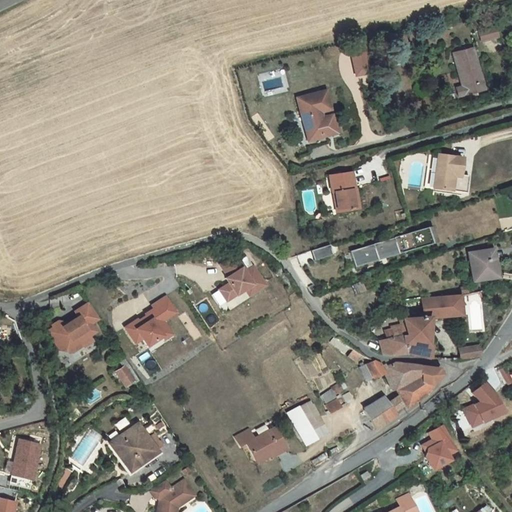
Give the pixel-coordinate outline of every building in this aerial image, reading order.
[(489,28),(492,39),(498,37),(495,27),(489,28)] [(481,42),(492,39),(489,28),(478,31),(481,42)] [(484,90),(473,48),(452,54),(461,87),(455,88),(458,97),(484,90)] [(365,52),(348,55),(351,76),(368,73),(365,52)] [(438,93),(441,101),(453,98),(451,89),(438,93)] [(330,110),(325,91),(295,98),(307,141),(325,137),(325,136),(336,133),(331,115),(320,118),(320,117),(318,117),(317,113),(319,113),(330,110)] [(307,141),(308,148),(326,143),(325,137),(307,141)] [(459,175),(462,159),(437,155),(432,189),(431,192),(451,195),(451,191),(465,193),(468,176),(459,175)] [(353,189),(350,172),(328,176),(331,193),(332,192),(336,213),(355,209),(352,189),(353,189)] [(426,226),(348,251),(353,268),(431,242),(426,226)] [(329,245),(310,251),(313,261),(332,255),(329,245)] [(467,253),(472,282),(497,278),(492,249),(467,253)] [(236,256),(220,266),(227,278),(225,280),(228,285),(218,291),(225,303),(244,291),(251,286),(255,293),(265,287),(253,268),(246,272),(240,261),(236,256)] [(246,257),(240,261),(246,272),(253,268),(246,257)] [(251,286),(244,291),(248,297),(255,293),(251,286)] [(459,296),(420,299),(421,318),(401,319),(400,319),(401,325),(403,335),(400,336),(403,353),(424,358),(426,346),(428,319),(460,316),(459,296)] [(137,321),(125,329),(135,344),(141,340),(146,347),(161,337),(162,337),(160,334),(167,330),(162,322),(175,314),(165,298),(152,307),(154,310),(145,315),(149,321),(141,326),(137,321)] [(62,323),(47,332),(59,351),(71,353),(82,346),(83,347),(91,342),(88,337),(95,332),(90,325),(98,319),(88,304),(74,313),(78,318),(68,324),(62,323)] [(403,353),(400,336),(397,326),(389,328),(391,337),(377,341),(380,353),(388,355),(403,353)] [(171,336),(167,330),(160,334),(162,337),(161,337),(163,341),(171,336)] [(457,349),(459,359),(469,359),(479,357),(478,352),(477,345),(457,349)] [(355,362),(360,356),(352,350),(347,356),(355,362)] [(124,360),(108,371),(111,375),(115,372),(122,368),(120,365),(125,361),(124,360)] [(394,363),(385,366),(384,363),(381,365),(380,363),(373,360),(358,368),(365,381),(382,373),(390,391),(394,390),(398,398),(387,403),(384,398),(363,411),(369,422),(371,426),(373,429),(395,415),(393,412),(402,404),(404,408),(424,395),(427,391),(430,386),(440,374),(438,369),(394,363)] [(120,365),(122,368),(115,372),(121,382),(123,386),(131,381),(130,379),(134,376),(125,361),(120,365)] [(117,384),(121,382),(115,372),(111,375),(117,384)] [(466,405),(471,414),(462,419),(468,429),(499,412),(482,382),(466,391),(472,402),(466,405)] [(342,390),(338,384),(330,388),(333,394),(342,390)] [(56,390),(60,400),(65,399),(62,388),(56,390)] [(324,405),(328,413),(340,407),(336,399),(324,405)] [(286,413),(304,445),(324,434),(307,402),(286,413)] [(128,471),(155,452),(154,451),(161,446),(154,435),(146,440),(136,426),(109,444),(113,449),(110,451),(116,459),(118,457),(128,471)] [(431,440),(423,444),(426,449),(425,453),(424,456),(431,469),(449,460),(446,455),(456,450),(442,426),(428,433),(431,440)] [(276,454),(273,450),(283,444),(273,428),(253,439),(248,430),(234,437),(239,447),(244,444),(255,463),(270,454),(271,457),(276,454)] [(40,445),(18,439),(9,474),(31,480),(40,445)] [(285,449),(283,444),(273,450),(276,454),(285,449)] [(363,480),(369,476),(366,472),(360,475),(363,480)] [(165,481),(150,491),(155,498),(159,500),(160,500),(163,504),(158,508),(156,511),(175,511),(177,506),(179,506),(194,495),(184,480),(171,489),(165,481)] [(399,507),(401,511),(412,511),(415,511),(407,495),(395,500),(399,507)] [(0,511),(12,511),(15,502),(0,498),(0,511)]
